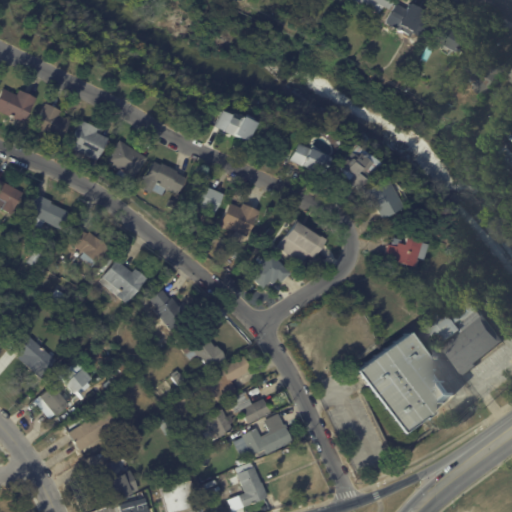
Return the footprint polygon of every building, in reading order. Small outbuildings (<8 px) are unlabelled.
[(394,0),(389,10),(384,7),(380,14),(355,0),(394,0)] [(420,8),(427,12),(423,20),(432,25),(424,39),(415,34),(413,37),(402,30),(401,32),(386,23),(397,3),(408,10),(412,3),(420,8)] [(457,22),(477,34),(466,53),(436,35),(447,16),(457,22)] [(491,60),(495,64),(498,60),(509,70),(486,97),(476,88),(481,81),(466,67),(480,51),(491,60)] [(25,93),(38,99),(26,124),(0,111),(0,97),(4,89),(18,96),(20,91),(25,93)] [(48,105),(63,112),(61,116),(72,121),(62,142),(34,128),(46,104),(48,105)] [(218,110),(211,128),(244,140),(251,122),(218,110)] [(98,133),(110,139),(99,161),(70,147),(83,121),(100,129),(98,133)] [(498,129),(502,134),(490,144),(486,139),(498,129)] [(136,151),(148,159),(135,180),(127,175),(123,181),(116,176),(120,170),(108,162),(121,141),(136,151)] [(304,146),(327,156),(320,173),(287,159),(294,142),(304,146)] [(361,154),(373,163),(365,173),(363,172),(360,175),(368,180),(360,190),(349,181),(353,175),(347,170),(346,172),(335,164),(345,149),(353,155),(352,157),(356,160),(361,154)] [(174,170),(179,172),(178,174),(187,178),(179,195),(167,189),(163,196),(154,191),(152,193),(141,187),(147,176),(148,177),(155,162),(162,166),(163,164),(174,170)] [(391,182),(407,208),(386,221),(368,191),(388,178),(391,182)] [(0,180),(24,194),(12,216),(0,208),(0,205),(1,203),(0,202),(0,180)] [(216,191),(225,195),(218,214),(200,206),(197,213),(185,208),(196,182),(216,191)] [(46,200),(53,203),(52,204),(70,213),(62,231),(46,223),(42,231),(33,226),(37,218),(27,214),(37,195),(46,200)] [(171,201),(176,205),(173,210),(167,207),(171,201)] [(249,206),(261,213),(249,237),(243,234),(240,240),(234,237),(237,232),(222,225),(232,204),(242,209),(245,204),(249,206)] [(438,221),(443,226),(437,231),(432,226),(438,221)] [(319,235),(327,240),(314,259),(307,254),(301,263),(278,246),(286,236),(287,237),(298,222),(317,237),(319,235)] [(76,226),(88,235),(90,232),(110,249),(97,264),(95,262),(91,267),(81,258),(84,254),(65,238),(75,225),(76,226)] [(424,260),(417,259),(414,268),(383,259),(387,244),(392,246),(394,238),(401,240),(400,244),(406,246),(409,235),(424,240),(423,244),(428,245),(424,260)] [(12,242),(20,247),(15,254),(7,250),(12,242)] [(38,248),(46,253),(37,268),(28,263),(38,248)] [(241,256),(237,261),(232,258),(236,252),(241,256)] [(290,276),(282,284),(279,280),(273,285),(272,283),(264,290),(249,274),(272,253),(292,275),(290,276)] [(119,262),(133,273),(136,270),(148,279),(128,305),(100,282),(117,261),(119,262)] [(172,299),(192,323),(176,337),(155,312),(158,310),(151,301),(163,291),(171,300),(172,299)] [(472,299),(484,316),(486,315),(505,341),(473,364),(475,366),(461,376),(440,347),(441,346),(426,325),(468,294),(472,299)] [(207,337),(215,348),(218,347),(226,360),(210,371),(204,361),(201,363),(198,359),(191,363),(177,343),(201,327),(207,337)] [(445,380),(455,394),(401,434),(355,371),(408,331),(445,380)] [(34,341),(57,362),(41,379),(18,359),(22,354),(13,345),(25,332),(34,341)] [(252,368),(253,370),(233,382),(239,393),(213,409),(205,396),(199,400),(193,390),(217,375),(220,380),(223,378),(220,374),(223,372),(221,369),(244,356),(252,368)] [(176,370),(185,383),(179,388),(170,375),(176,370)] [(81,373),(89,383),(73,395),(65,384),(81,372),(81,373)] [(68,409),(57,419),(40,399),(54,388),(70,407),(68,409)] [(252,402),(253,405),(265,400),(272,414),(250,425),(244,413),(238,416),(232,403),(235,401),(234,399),(247,393),(252,402)] [(94,444),(80,452),(70,433),(92,420),(90,417),(107,407),(119,429),(94,444)] [(222,438),(220,439),(214,429),(211,430),(206,420),(224,410),(235,431),(222,438)] [(284,423),(285,426),(286,426),(294,442),(261,459),(258,454),(254,457),(243,437),(258,430),(262,438),(271,433),(265,422),(279,414),(284,423)] [(168,418),(176,433),(168,437),(160,423),(168,418)] [(185,427),(191,438),(183,441),(178,431),(185,427)] [(129,472),(131,471),(140,491),(133,494),(134,496),(119,503),(103,467),(118,461),(124,474),(129,472)] [(262,483),(269,498),(236,511),(231,501),(249,493),(241,475),(255,468),(262,483)] [(198,507),(179,511),(167,511),(161,490),(192,482),(198,507)] [(120,511),(119,506),(145,498),(148,511),(120,511)]
